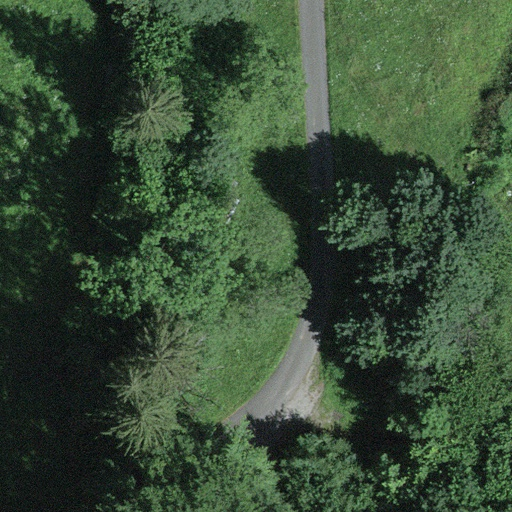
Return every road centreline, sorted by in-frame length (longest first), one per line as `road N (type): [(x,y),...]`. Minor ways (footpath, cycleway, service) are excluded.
road 1 (track): [(111,511),(187,468),(304,372),(321,267),(304,0)]
road 2 (track): [(304,372),(264,471),(267,511)]
